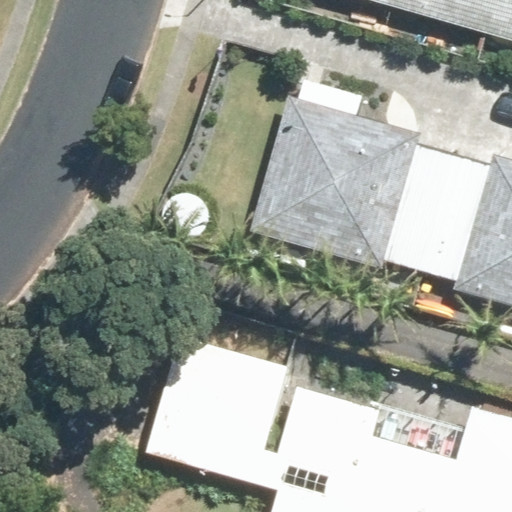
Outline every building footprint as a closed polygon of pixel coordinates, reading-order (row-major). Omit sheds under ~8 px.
[(398,0),(485,25),(492,0),(398,0)] [(511,0),(492,0),(485,25),(511,32),(511,0)] [(361,109),(366,90),(309,74),(304,91),(291,88),(253,224),(275,230),(267,256),(308,269),(315,242),(388,262),(389,256),(427,267),(462,145),(422,133),(425,126),(361,109)] [(427,267),(460,276),(458,282),(511,297),(511,153),(500,150),(498,156),(462,145),(427,267)] [(511,511),(511,409),(476,399),(461,454),(375,430),(382,405),(370,402),(380,366),(323,351),(313,386),(300,381),(282,445),(269,441),(292,357),(180,326),(147,445),(285,483),(276,511),(511,511)]
